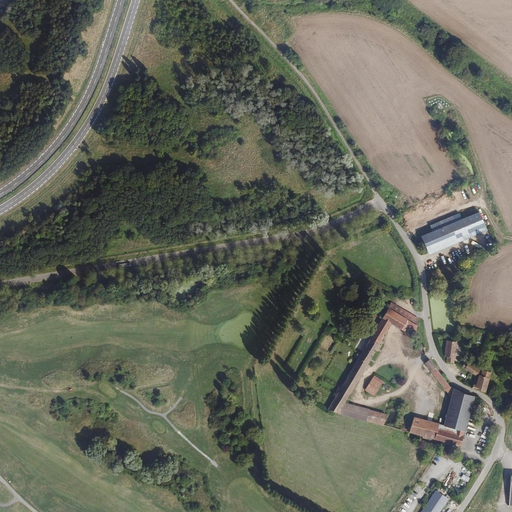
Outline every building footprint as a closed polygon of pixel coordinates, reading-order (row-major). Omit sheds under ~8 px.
[(486,230),(479,212),(420,236),(428,254),(486,230)] [(418,311),(389,299),(387,302),(386,302),(366,336),(363,335),(362,336),(359,335),(355,341),(361,344),(337,385),(335,384),(328,394),(331,396),(325,406),(339,411),(347,398),(377,346),(378,346),(381,341),(380,340),(391,321),(406,329),(409,323),(417,327),(418,324),(418,319),(418,311)] [(456,341),(446,340),(443,357),(448,357),(447,362),(454,363),(456,341)] [(430,359),(424,363),(440,383),(445,378),(430,359)] [(466,365),(466,364),(463,369),(476,377),(479,371),(467,363),(466,365)] [(473,388),(479,390),(485,393),(489,379),(490,374),(482,371),(481,376),(479,376),(476,384),(472,383),(471,387),(473,388)] [(375,376),(370,374),(365,383),(367,384),(365,388),(375,394),(380,386),(384,379),(376,375),(375,376)] [(440,383),(446,392),(448,382),(445,378),(440,383)] [(395,384),(384,379),(380,386),(394,392),(395,389),(393,388),(395,384)] [(452,387),(448,382),(446,392),(441,419),(439,425),(438,430),(432,429),(396,422),(394,436),(456,449),(467,394),(462,392),(452,387)] [(385,412),(347,398),(339,411),(382,424),(385,412)] [(462,480),(467,482),(469,477),(462,474),(460,478),(456,477),(451,489),(458,492),(461,485),(462,480)] [(440,511),(446,503),(432,495),(421,511),(440,511)]
